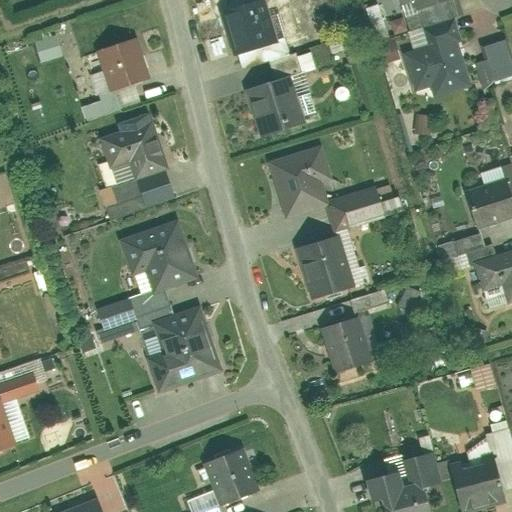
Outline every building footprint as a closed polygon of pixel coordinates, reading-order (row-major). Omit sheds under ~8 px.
[(261,0),(220,13),(234,55),(276,41),(263,0),(261,0)] [(397,0),(399,6),(413,2),(415,11),(451,0),(397,0)] [(414,91),(431,86),(435,98),(469,87),(458,49),(464,47),(456,19),(423,30),(428,47),(402,55),(414,91)] [(203,39),(211,62),(229,56),(222,33),(203,39)] [(57,34),(35,41),(42,63),(63,56),(57,34)] [(487,60),(477,62),(482,85),(511,78),(511,49),(510,39),(484,45),(487,60)] [(96,53),(110,92),(148,79),(134,40),(96,53)] [(311,53),(299,57),(304,71),(316,67),(311,53)] [(244,93),(259,137),(303,123),(289,78),(244,93)] [(110,168),(129,162),(135,180),(167,169),(151,122),(100,139),(110,168)] [(331,207),(323,183),(333,180),(321,145),(266,163),(285,222),(331,207)] [(465,193),(477,230),(511,217),(511,207),(503,180),(465,193)] [(102,190),(106,206),(117,203),(113,187),(102,190)] [(131,277),(145,272),(153,295),(197,280),(176,220),(118,240),(131,277)] [(295,250),(310,300),(353,288),(337,237),(295,250)] [(482,291),(502,285),(508,304),(511,302),(511,248),(472,262),(482,291)] [(199,310),(153,325),(164,358),(148,363),(158,394),(201,381),(196,364),(214,358),(199,310)] [(321,331),(335,374),(372,362),(358,319),(321,331)] [(471,368),(477,391),(496,385),(490,363),(471,368)] [(32,375),(1,387),(5,400),(37,389),(32,375)] [(0,451),(15,446),(0,404),(0,451)] [(242,448),(204,463),(221,505),(259,490),(242,448)] [(435,451),(405,459),(412,486),(423,483),(442,478),(435,451)] [(450,473),(460,511),(473,511),(505,503),(494,461),(450,473)] [(404,494),(402,489),(397,472),(365,481),(371,503),(382,500),(404,494)] [(412,486),(402,489),(404,494),(382,500),(384,511),(430,511),(423,483),(412,486)] [(101,511),(95,498),(61,511),(101,511)]
